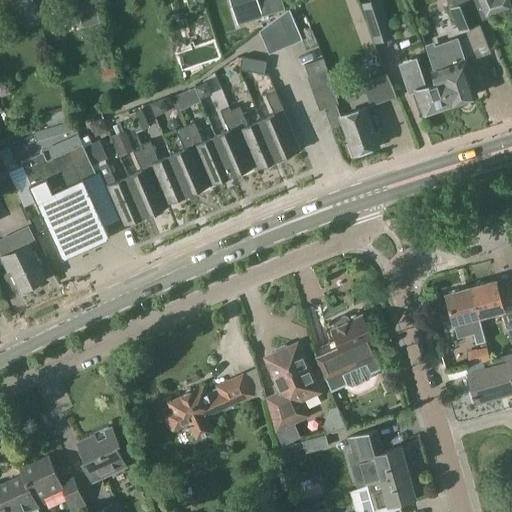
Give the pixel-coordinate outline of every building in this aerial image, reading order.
[(11,0),(13,7),(21,4),(25,20),(36,16),(31,1),(32,1),(31,0),(11,0)] [(87,0),(76,0),(84,28),(95,25),(87,0)] [(255,0),(256,0),(233,7),(238,23),(273,12),(269,0),(255,0)] [(380,0),(370,0),(362,3),(367,21),(385,15),(380,0)] [(486,16),(488,15),(511,6),(511,2),(510,0),(486,0),(481,2),(486,16)] [(451,9),(461,32),(481,24),(471,1),(451,9)] [(291,44),(302,40),(300,36),(290,8),(279,16),(291,44)] [(280,49),(291,44),(279,16),(269,23),(280,49)] [(269,54),(280,49),(269,23),(259,30),(269,54)] [(435,41),(425,44),(436,82),(438,85),(443,84),(450,103),(476,94),(458,38),(437,46),(435,41)] [(241,56),(239,69),(264,73),(266,61),(241,56)] [(323,57),(304,64),(308,76),(327,69),(323,57)] [(418,57),(400,63),(410,94),(416,92),(422,112),(434,108),(438,110),(445,108),(447,104),(450,103),(443,84),(438,85),(436,82),(427,85),(418,57)] [(103,70),(105,79),(118,74),(116,67),(103,70)] [(389,77),(364,86),(360,73),(342,79),(347,93),(364,87),(370,105),(396,96),(389,77)] [(261,120),(278,159),(300,149),(275,90),(265,95),(274,114),(261,120)] [(278,159),(261,120),(248,125),(239,106),(231,109),(229,107),(255,168),(278,159)] [(366,106),(340,116),(353,154),(366,149),(369,151),(375,149),(376,146),(379,144),(366,106)] [(255,169),(255,168),(229,107),(220,111),(228,130),(215,135),(232,175),(254,166),(255,169)] [(141,108),(128,114),(132,122),(136,132),(150,126),(146,116),(141,108)] [(50,146),(70,136),(63,121),(43,131),(50,146)] [(232,175),(215,135),(202,141),(194,121),(185,125),(210,184),(232,175)] [(188,194),(210,184),(185,125),(176,129),(184,149),(171,154),(188,194)] [(121,155),(134,150),(126,130),(113,136),(121,155)] [(188,194),(171,154),(158,160),(150,140),(141,144),(167,206),(168,206),(167,203),(188,194)] [(43,151),(21,161),(25,169),(64,255),(108,235),(104,227),(89,193),(82,179),(96,173),(93,165),(85,147),(83,143),(69,149),(47,159),(43,151)] [(145,215),(167,206),(141,144),(142,147),(133,151),(141,170),(128,176),(145,215)] [(14,162),(7,147),(0,150),(0,152),(6,165),(14,162)] [(145,215),(128,176),(115,181),(107,162),(97,166),(106,185),(120,220),(123,225),(145,215)] [(27,225),(0,237),(0,253),(7,269),(10,267),(21,288),(44,277),(29,245),(35,242),(27,225)] [(496,281),(470,288),(477,315),(502,308),(508,330),(511,328),(511,298),(502,302),(496,281)] [(470,288),(446,295),(452,321),(457,338),(472,334),(475,345),(485,343),(482,332),(477,315),(470,288)] [(372,339),(361,313),(349,318),(348,316),(344,315),(334,319),(333,323),(334,325),(332,326),(343,351),(336,354),(333,348),(315,356),(331,389),(345,383),(354,387),(371,379),(376,369),(382,366),(377,353),(378,353),(372,339)] [(297,399),(318,390),(296,342),(287,346),(284,345),(274,350),(274,352),(265,356),(281,391),(267,397),(275,427),(306,414),(301,404),(299,405),(297,399)] [(488,346),(470,350),(473,363),(491,359),(488,346)] [(511,361),(468,375),(475,402),(511,391),(511,361)] [(172,410),(165,413),(165,419),(168,425),(173,428),(188,422),(195,439),(213,431),(205,415),(252,393),(242,373),(216,385),(217,387),(206,392),(203,385),(167,401),(172,410)] [(324,427),(326,433),(346,427),(337,406),(331,408),(324,427)] [(90,436),(77,441),(84,458),(81,459),(90,478),(124,463),(115,444),(118,443),(111,426),(109,427),(107,424),(89,432),(90,436)] [(351,435),(347,436),(352,450),(354,459),(357,458),(364,456),(371,481),(380,478),(408,470),(401,445),(382,451),(376,428),(351,435)] [(23,473),(38,506),(44,503),(41,497),(62,488),(72,511),(73,511),(87,506),(73,475),(60,481),(47,455),(20,467),(22,474),(23,473)] [(416,497),(408,470),(380,478),(371,481),(366,482),(350,487),(357,511),(402,511),(399,501),(416,497)] [(24,511),(38,506),(23,473),(22,474),(0,483),(0,494),(7,511),(24,511)] [(96,511),(122,511),(119,503),(96,511)]
